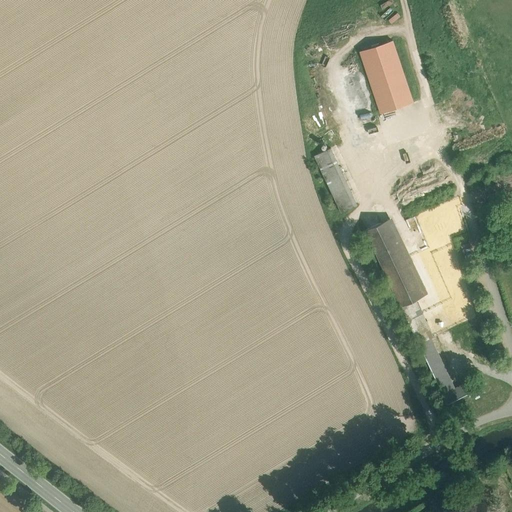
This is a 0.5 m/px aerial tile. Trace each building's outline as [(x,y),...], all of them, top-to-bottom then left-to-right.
[(413,102),(392,40),(361,51),(381,112),(413,102)] [(381,112),(361,51),(353,53),(374,115),(381,112)] [(358,204),(331,147),(315,155),(341,211),(358,204)] [(425,294),(390,218),(366,229),(401,305),(416,298),(425,294)] [(416,298),(401,305),(408,320),(420,315),(422,313),(422,314),(423,314),(416,298)] [(420,315),(408,320),(435,377),(446,372),(420,315)] [(454,390),(446,372),(435,377),(448,403),(477,388),(473,380),(454,390)]
